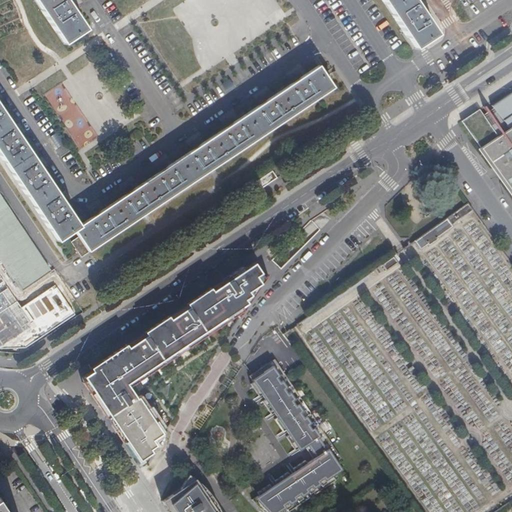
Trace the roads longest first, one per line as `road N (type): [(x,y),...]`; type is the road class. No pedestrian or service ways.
road 1 (residential): [(23,385),(390,137)]
road 2 (unclassified): [(237,343),(285,281),(389,180),(398,167),(390,137)]
road 3 (residential): [(0,81),(78,198),(177,136)]
road 4 (residential): [(177,136),(325,38)]
road 5 (residential): [(87,0),(177,136)]
road 6 (residential): [(429,113),(511,232)]
road 7 (unclassified): [(111,511),(51,419),(29,402)]
road 8 (unknown): [(237,343),(247,366),(240,387),(283,456)]
